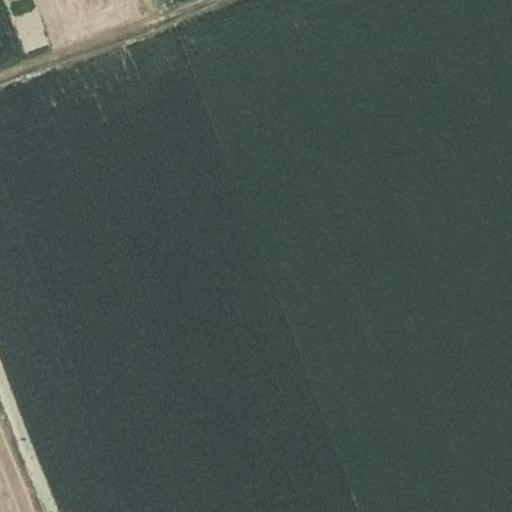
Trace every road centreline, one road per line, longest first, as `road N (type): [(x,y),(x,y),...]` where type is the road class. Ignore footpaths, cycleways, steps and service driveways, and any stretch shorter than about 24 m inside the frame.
road 1 (track): [(223,0),(0,80)]
road 2 (track): [(0,355),(58,511)]
